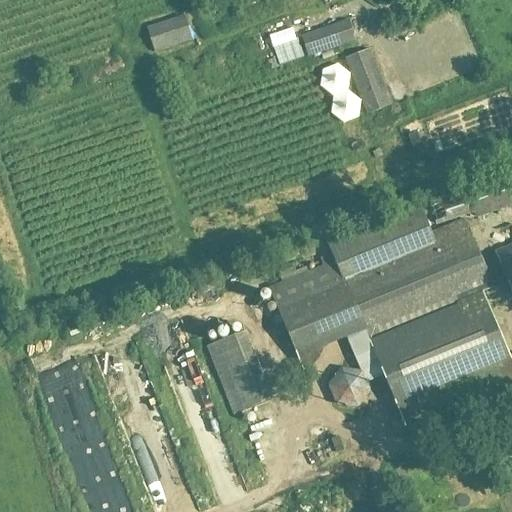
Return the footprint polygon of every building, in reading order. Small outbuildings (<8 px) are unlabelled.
[(193,40),(185,16),(146,29),(154,53),(193,40)] [(347,21),(300,37),(307,57),(354,41),(347,21)] [(369,49),(345,58),(366,115),(391,105),(369,49)] [(378,120),(381,140),(400,137),(397,117),(378,120)] [(511,172),(427,201),(435,226),(474,213),(475,217),(511,204),(511,172)] [(407,432),(510,390),(508,384),(511,382),(511,363),(483,292),(493,288),(465,219),(430,233),(418,203),(326,240),(334,261),(268,288),(294,352),(303,372),(309,369),(317,361),(323,351),(327,338),(363,324),(365,328),(345,337),(359,370),(341,368),(327,386),(335,406),(357,409),(370,392),(367,384),(385,377),(407,432)] [(511,245),(494,253),(511,293),(511,245)] [(121,397),(126,417),(160,408),(154,388),(121,397)]
